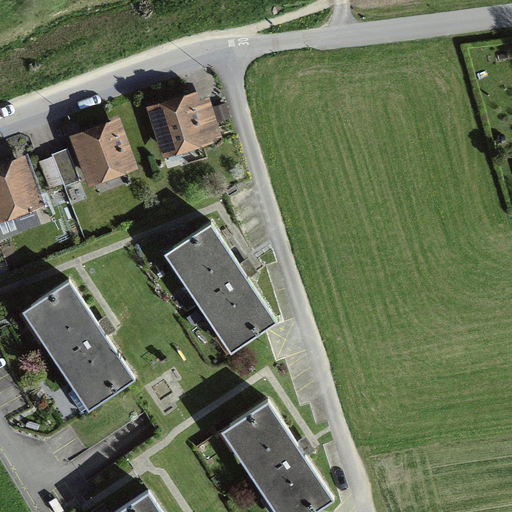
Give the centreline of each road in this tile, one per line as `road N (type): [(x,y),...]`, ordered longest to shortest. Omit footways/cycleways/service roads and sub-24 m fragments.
road 1 (residential): [(371,511),(225,55)]
road 2 (residential): [(511,17),(225,55)]
road 3 (residential): [(225,55),(0,129)]
